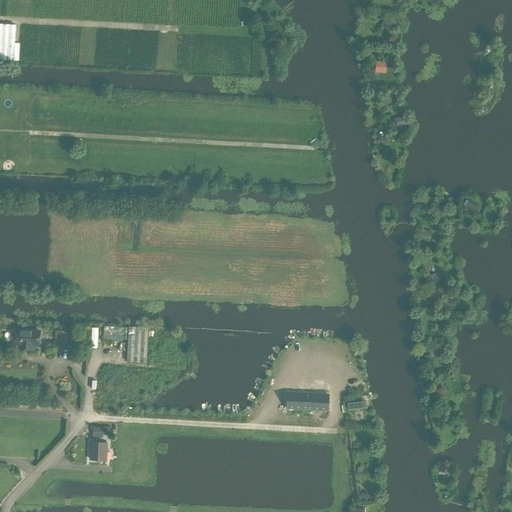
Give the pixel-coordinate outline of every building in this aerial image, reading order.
[(0,59),(14,60),(16,25),(0,23),(0,59)] [(376,60),(375,71),(385,72),(386,61),(376,60)] [(406,115),(397,118),(400,126),(409,124),(406,115)] [(473,211),(476,204),(469,201),(465,208),(473,211)] [(437,215),(441,210),(434,205),(430,210),(437,215)] [(429,242),(432,232),(422,229),(420,239),(429,242)] [(442,281),(437,272),(428,277),(432,286),(442,281)] [(452,308),(453,300),(445,299),(444,307),(452,308)] [(104,326),(103,338),(127,339),(127,327),(104,326)] [(129,326),(126,361),(147,362),(148,328),(129,326)] [(39,346),(40,331),(15,329),(14,344),(20,345),(20,348),(33,349),(33,345),(39,346)] [(441,387),(436,390),(439,395),(444,392),(441,387)] [(290,392),(289,407),(328,409),(329,394),(290,392)] [(441,422),(438,412),(431,414),(434,424),(441,422)] [(106,460),(107,443),(91,442),(90,459),(106,460)] [(444,473),(449,476),(452,469),(446,467),(446,468),(441,466),(439,471),(444,473)] [(474,508),(481,509),(482,500),(474,499),(474,508)]
